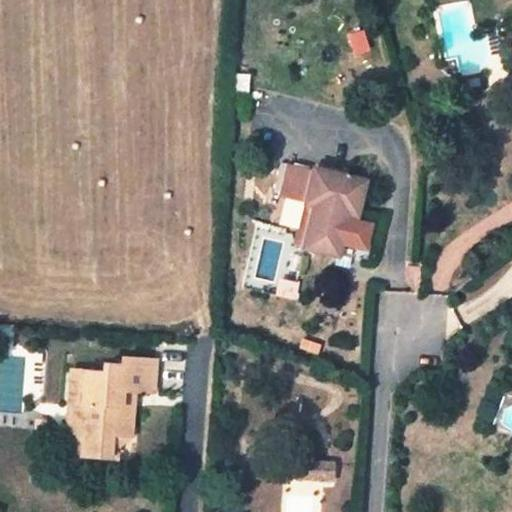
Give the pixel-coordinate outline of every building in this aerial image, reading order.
[(276,187),(282,189),(288,164),(282,163),(276,187)] [(313,169),(288,163),(288,164),(282,189),(280,196),(306,203),(313,169)] [(366,180),(314,168),(313,169),(306,203),(314,205),(304,248),(339,256),(348,219),(344,218),(346,213),(349,214),(358,216),(366,180)] [(304,248),(314,205),(306,203),(296,245),(304,248)] [(297,284),(282,280),(278,295),(293,299),(297,284)] [(0,338),(14,340),(15,325),(0,323),(0,338)] [(105,364),(105,372),(85,371),(82,402),(70,401),(69,423),(83,442),(82,455),(111,458),(112,435),(130,436),(131,436),(133,406),(130,406),(131,390),(135,390),(153,392),(156,360),(123,357),(123,365),(105,364)] [(72,370),(70,401),(82,402),(85,371),(72,370)] [(69,423),(67,453),(82,455),(83,442),(69,423)] [(111,452),(130,436),(112,435),(111,452)] [(323,461),(299,460),(298,475),(323,476),(323,461)] [(331,477),(332,462),(323,461),(323,476),(331,477)]
